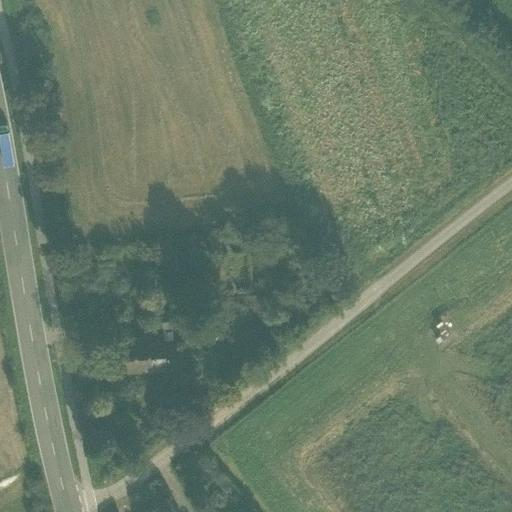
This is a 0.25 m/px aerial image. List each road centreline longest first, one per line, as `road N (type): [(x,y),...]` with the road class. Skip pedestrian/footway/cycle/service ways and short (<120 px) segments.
road 1 (residential): [(511,182),(117,492),(67,508)]
road 2 (secondary): [(0,158),(67,508)]
